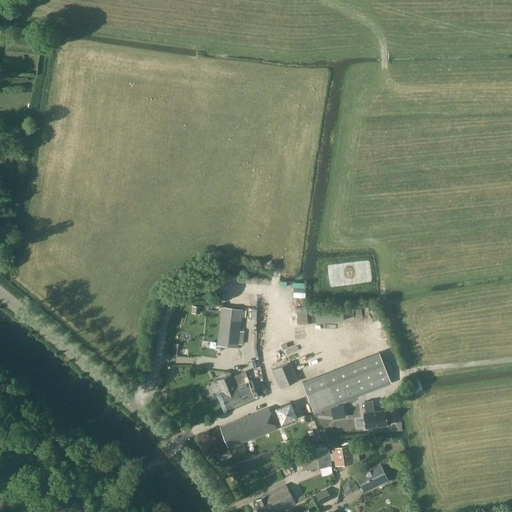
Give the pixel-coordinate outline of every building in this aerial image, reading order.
[(242,344),(244,332),(240,332),(243,310),(222,307),(217,345),(238,348),(238,344),(242,344)] [(314,414),(391,383),(379,353),(302,383),(314,414)] [(281,388),(298,381),(291,362),(273,370),(281,388)] [(220,393),(227,409),(242,403),(236,387),(249,381),(245,374),(239,374),(231,378),(230,375),(218,380),(223,392),(220,393)] [(236,387),(242,403),(255,397),(249,381),(236,387)] [(368,428),(368,430),(375,429),(375,427),(388,425),(388,424),(391,424),(390,417),(387,417),(386,410),(374,412),(372,401),(364,402),(366,413),(363,413),(365,428),(368,428)] [(282,424),(297,418),(291,403),(276,409),(282,424)] [(228,448),(277,429),(269,408),(220,427),(228,448)] [(351,446),(333,448),(335,466),(353,463),(351,446)] [(303,471),(332,466),(329,449),(301,453),(303,471)] [(364,492),(388,480),(380,463),(356,475),(364,492)] [(277,511),(295,502),(286,485),(257,500),(262,511),(277,511)]
